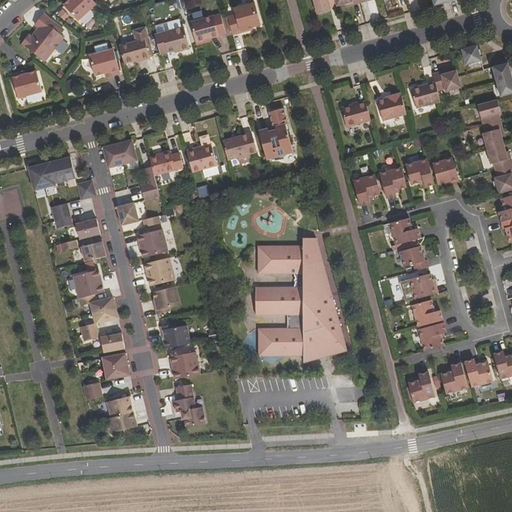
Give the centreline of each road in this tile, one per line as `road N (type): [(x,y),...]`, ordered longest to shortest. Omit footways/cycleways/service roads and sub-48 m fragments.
road 1 (residential): [(87,128),(490,18)]
road 2 (residential): [(169,465),(87,128)]
road 3 (tertiary): [(169,465),(413,445),(511,427)]
road 4 (tertiary): [(0,481),(169,465)]
road 5 (residential): [(446,201),(438,210),(447,273),(465,321),(476,336),(490,336)]
